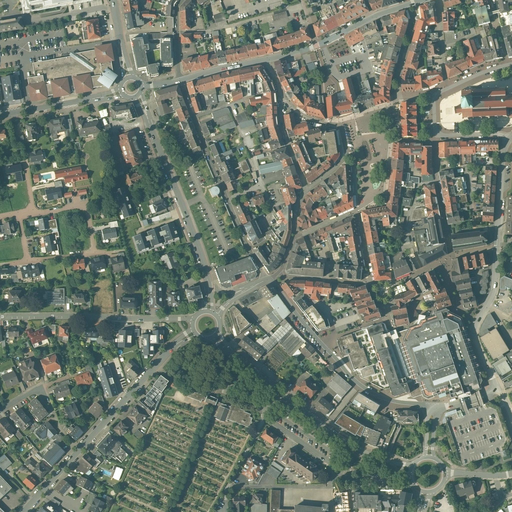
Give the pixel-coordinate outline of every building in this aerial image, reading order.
[(24,0),(24,1),(23,1),(24,3),(22,4),(24,13),(75,3),(75,4),(93,1),(92,0),(24,0)] [(165,5),(166,5),(174,8),(174,5),(176,2),(173,0),(167,0),(166,2),(165,5)] [(192,6),(188,0),(186,0),(180,7),(180,12),(188,11),(188,8),(192,6)] [(371,0),(368,2),(373,11),(382,7),(378,0),(371,0)] [(485,0),(478,2),(480,9),(488,6),(486,0),(485,0)] [(511,0),(498,0),(499,4),(497,5),(497,10),(508,8),(507,3),(511,2),(511,0)] [(122,2),(124,14),(131,12),(139,12),(137,1),(122,2)] [(214,4),(211,6),(213,15),(223,11),(219,1),(214,3),(214,4)] [(354,5),(348,8),(353,19),(368,12),(363,1),(357,4),(356,3),(353,4),(354,5)] [(430,4),(427,4),(429,18),(437,17),(435,3),(434,3),(434,2),(430,3),(430,4)] [(420,7),(422,20),(429,18),(427,4),(424,5),(425,6),(420,7)] [(174,8),(166,5),(166,15),(165,17),(170,17),(173,18),(174,8)] [(319,12),(323,21),(324,22),(334,17),(331,10),(330,6),(319,12)] [(479,26),(482,25),(488,23),(490,23),(486,11),(489,10),(488,6),(480,9),(474,10),(479,26)] [(345,10),(341,12),(345,23),(353,19),(348,8),(347,7),(345,9),(345,10)] [(511,7),(508,8),(497,10),(499,20),(501,28),(510,26),(511,25),(511,7)] [(286,11),(272,15),(273,21),(287,17),(286,11)] [(405,11),(390,16),(391,16),(393,24),(398,23),(396,32),(397,32),(396,36),(396,37),(403,39),(407,20),(408,19),(405,11)] [(131,12),(124,14),(127,30),(138,28),(138,26),(143,25),(142,22),(141,23),(141,21),(139,21),(138,19),(142,18),(155,18),(156,14),(154,14),(149,13),(148,12),(139,12),(131,12)] [(337,15),(334,17),(338,27),(345,23),(341,12),(340,12),(337,13),(336,14),(337,15)] [(224,13),(213,16),(215,23),(225,20),(224,13)] [(454,13),(442,13),(443,23),(453,23),(453,18),(454,18),(454,13)] [(393,24),(391,16),(381,19),(380,21),(382,27),(388,25),(393,24)] [(334,17),(324,22),(328,32),(338,27),(334,17)] [(419,20),(416,31),(426,34),(427,34),(430,25),(437,24),(437,17),(429,18),(422,20),(419,20)] [(0,22),(0,32),(22,29),(20,19),(19,19),(19,18),(16,18),(16,19),(0,22)] [(189,18),(180,18),(180,30),(190,29),(189,18)] [(95,20),(81,22),(84,40),(97,38),(98,39),(99,38),(100,38),(100,37),(100,36),(99,36),(97,22),(98,21),(97,21),(97,20),(96,20),(95,20)] [(323,21),(313,26),(317,38),(328,32),(324,22),(323,21)] [(359,29),(360,30),(364,39),(373,35),(379,32),(375,21),(359,29)] [(453,23),(443,23),(443,32),(453,31),(453,23)] [(510,26),(501,28),(504,38),(511,36),(510,31),(511,30),(510,26)] [(468,28),(464,30),(466,35),(475,32),(473,27),(468,28)] [(301,32),(293,35),(296,45),(311,40),(308,28),(300,30),(301,32)] [(355,32),(344,37),(349,47),(362,40),(364,39),(360,30),(358,31),(355,32)] [(416,31),(412,42),(422,45),(425,46),(425,45),(425,42),(423,41),(424,38),(438,38),(438,33),(427,34),(426,34),(416,31)] [(190,34),(180,35),(181,43),(192,43),(192,40),(190,40),(190,34)] [(262,36),(263,42),(268,41),(268,39),(274,38),(275,39),(277,39),(276,36),(274,36),(273,34),(262,36)] [(296,45),(293,35),(277,39),(279,49),(296,45)] [(396,37),(396,36),(393,37),(391,41),(390,41),(389,45),(400,49),(403,39),(396,37)] [(492,37),(487,38),(493,60),(499,58),(500,58),(502,58),(496,36),(492,37)] [(279,49),(277,39),(275,39),(274,38),(268,39),(268,41),(263,42),(264,45),(266,54),(279,51),(279,49)] [(477,38),(468,41),(477,65),(485,62),(480,46),(477,38)] [(483,45),(480,46),(485,62),(493,60),(487,38),(482,39),(483,44),(484,44),(484,45),(483,45)] [(141,39),(130,40),(136,70),(138,69),(138,71),(145,70),(146,76),(149,76),(149,78),(158,76),(156,67),(160,66),(160,49),(148,51),(147,45),(146,45),(147,46),(145,46),(145,47),(143,47),(141,39)] [(159,39),(160,49),(160,66),(160,67),(172,67),(172,64),(173,64),(173,52),(172,52),(171,39),(159,39)] [(469,57),(465,59),(469,68),(477,65),(468,41),(463,42),(466,51),(469,57)] [(412,42),(409,52),(419,55),(422,45),(412,42)] [(438,44),(431,45),(428,45),(429,50),(427,50),(427,56),(431,56),(439,56),(438,44)] [(257,56),(255,46),(254,45),(252,45),(252,46),(246,47),(248,58),(257,56)] [(266,54),(264,45),(261,45),(255,46),(257,56),(266,54)] [(383,45),(372,48),(376,61),(379,61),(384,45),(383,45)] [(386,45),(384,45),(379,61),(384,60),(389,45),(386,45)] [(400,49),(389,45),(384,60),(385,60),(396,64),(400,49)] [(97,50),(100,66),(34,77),(27,79),(30,102),(38,101),(47,99),(47,97),(53,96),(53,98),(59,97),(59,95),(63,94),(64,96),(69,95),(69,93),(75,92),(76,94),(81,93),(80,90),(86,90),(87,91),(91,91),(91,89),(106,86),(110,86),(113,85),(114,84),(114,83),(114,80),(112,72),(110,59),(112,59),(110,47),(108,48),(108,46),(96,48),(97,50)] [(248,58),(246,47),(240,48),(240,49),(235,50),(237,60),(248,58)] [(32,64),(34,77),(100,66),(97,50),(74,54),(76,56),(74,59),(70,57),(32,64)] [(237,60),(235,50),(224,52),(224,53),(226,63),(237,60)] [(226,63),(224,53),(223,53),(222,51),(219,52),(215,53),(215,55),(217,64),(226,63)] [(409,52),(405,67),(411,68),(416,70),(418,62),(417,62),(419,55),(409,52)] [(217,64),(215,55),(207,57),(210,67),(217,64)] [(210,67),(207,57),(207,56),(198,59),(201,69),(210,67)] [(183,72),(190,70),(189,64),(188,64),(188,59),(181,61),(183,72)] [(201,69),(198,59),(192,60),(189,61),(189,64),(190,70),(191,72),(201,69)] [(447,61),(445,61),(445,65),(448,79),(461,73),(461,72),(469,68),(465,59),(453,63),(452,59),(447,61)] [(277,74),(287,70),(285,63),(285,60),(274,63),(277,74)] [(396,64),(385,60),(383,66),(382,65),(382,66),(378,65),(376,73),(381,75),(391,78),(396,64)] [(317,61),(307,64),(309,70),(318,68),(317,61)] [(285,63),(287,70),(298,67),(296,62),(288,64),(285,63)] [(260,66),(252,68),(254,75),(257,75),(259,77),(259,78),(266,73),(262,67),(260,66)] [(436,71),(427,72),(427,76),(428,87),(443,81),(441,66),(435,66),(436,71)] [(402,78),(402,80),(408,80),(408,78),(411,68),(405,67),(402,78)] [(252,68),(236,71),(239,82),(247,80),(253,79),(255,78),(254,75),(252,68)] [(277,74),(280,83),(290,79),(291,79),(289,75),(287,70),(277,74)] [(236,71),(219,74),(221,85),(229,84),(235,83),(239,82),(236,71)] [(259,78),(259,77),(258,78),(260,82),(262,81),(262,83),(271,82),(266,73),(259,78)] [(219,74),(211,77),(214,88),(221,86),(221,85),(219,74)] [(366,74),(359,76),(361,85),(362,84),(363,89),(363,90),(365,90),(367,96),(372,94),(370,89),(366,74)] [(391,78),(381,75),(379,88),(375,87),(374,88),(380,89),(389,90),(391,78)] [(414,77),(414,80),(416,91),(428,88),(428,87),(427,76),(422,77),(414,77)] [(211,77),(196,81),(199,93),(202,92),(203,94),(203,95),(204,96),(206,96),(207,96),(208,95),(216,93),(215,91),(214,88),(211,77)] [(290,79),(280,83),(285,93),(294,88),(291,83),(290,79)] [(348,113),(359,111),(355,98),(356,97),(351,79),(342,81),(342,82),(340,82),(339,84),(340,86),(339,87),(340,92),(341,93),(343,93),(343,95),(342,96),(343,98),(343,100),(345,100),(346,100),(347,103),(345,103),(344,105),(346,112),(347,113),(348,113)] [(402,80),(401,80),(401,91),(416,91),(414,80),(408,80),(402,80)] [(196,81),(186,84),(195,113),(201,111),(198,100),(197,101),(195,94),(199,93),(196,81)] [(262,81),(260,82),(255,82),(257,93),(262,93),(263,97),(274,95),(271,82),(262,83),(262,81)] [(221,85),(221,86),(223,94),(231,93),(230,90),(229,84),(221,85)] [(285,93),(290,100),(299,92),(296,86),(294,88),(285,93)] [(6,92),(7,99),(19,97),(17,87),(13,88),(13,91),(6,92)] [(177,87),(166,90),(169,98),(174,97),(175,100),(181,97),(177,87)] [(237,92),(231,94),(233,101),(242,97),(240,88),(237,89),(237,92)] [(461,92),(462,106),(462,113),(462,115),(462,117),(461,119),(462,119),(463,118),(467,118),(467,119),(468,119),(468,118),(473,118),(473,120),(474,120),(474,118),(481,118),(481,119),(482,119),(482,118),(489,117),(489,119),(490,119),(490,117),(497,117),(497,119),(498,119),(498,117),(506,117),(507,118),(508,117),(511,117),(511,116),(511,94),(511,95),(511,97),(507,97),(507,90),(505,90),(506,89),(506,88),(504,89),(496,90),(496,88),(495,88),(495,90),(489,90),(489,88),(488,88),(488,90),(481,90),(481,89),(480,89),(480,90),(472,91),(472,89),(471,89),(472,91),(467,91),(467,89),(466,89),(466,91),(462,91),(461,90),(460,91),(461,92)] [(375,93),(372,94),(375,106),(389,102),(389,90),(380,89),(380,92),(375,93)] [(166,90),(154,93),(155,97),(154,98),(157,107),(163,104),(163,102),(164,100),(169,98),(166,90)] [(307,98),(307,95),(308,92),(306,92),(306,93),(305,94),(301,90),(299,92),(290,100),(297,107),(307,98)] [(208,95),(207,96),(208,100),(210,105),(210,106),(217,103),(216,93),(208,95)] [(367,96),(362,97),(366,108),(375,106),(372,94),(367,96)] [(275,105),(274,95),(263,97),(249,99),(250,108),(259,106),(266,106),(270,106),(275,105)] [(314,100),(313,102),(314,102),(313,103),(322,106),(321,97),(319,96),(314,96),(314,100)] [(337,97),(338,115),(342,114),(343,114),(345,113),(342,106),(341,105),(340,102),(341,100),(341,98),(340,97),(339,96),(337,96),(337,97)] [(362,96),(356,97),(355,98),(359,111),(366,108),(362,97),(362,96)] [(181,97),(175,100),(171,101),(173,106),(175,111),(180,109),(185,108),(181,97)] [(337,97),(326,98),(328,119),(339,118),(338,115),(337,97)] [(306,114),(313,103),(314,102),(313,102),(307,98),(297,107),(306,114)] [(322,106),(313,103),(306,114),(324,119),(322,106)] [(400,103),(399,105),(399,109),(401,110),(401,116),(416,116),(417,116),(416,103),(411,103),(400,103)] [(131,104),(110,108),(112,119),(125,116),(127,122),(130,121),(130,120),(137,118),(131,104)] [(266,106),(259,106),(260,113),(256,113),(257,117),(265,115),(265,113),(270,113),(270,116),(276,116),(275,105),(270,106),(270,107),(266,107),(266,106)] [(163,116),(175,111),(173,106),(161,111),(163,116)] [(180,109),(175,111),(180,122),(189,119),(185,108),(180,109)] [(225,108),(212,113),(213,118),(229,112),(228,109),(225,108)] [(244,113),(238,116),(241,123),(248,121),(244,113)] [(292,114),(283,116),(285,128),(286,129),(293,127),(295,126),(295,125),(292,114)] [(276,116),(270,116),(266,116),(267,121),(266,120),(266,121),(266,126),(272,125),(277,124),(276,116)] [(416,116),(401,116),(401,125),(416,125),(416,116)] [(83,126),(77,127),(79,134),(80,133),(81,137),(86,137),(85,134),(99,131),(99,127),(98,122),(97,122),(96,119),(92,120),(92,119),(90,118),(86,119),(86,120),(86,121),(83,122),(83,126)] [(49,122),(48,122),(49,127),(50,133),(56,132),(64,130),(65,130),(63,120),(63,119),(59,119),(59,120),(49,122)] [(65,130),(64,130),(67,142),(73,141),(70,125),(72,125),(71,119),(63,120),(65,130)] [(189,119),(180,122),(183,130),(192,126),(189,119)] [(241,123),(237,123),(240,130),(254,125),(252,120),(248,121),(241,123)] [(209,122),(200,126),(204,137),(209,135),(211,137),(216,135),(214,132),(214,133),(209,122)] [(233,122),(226,125),(228,130),(236,127),(233,122)] [(35,123),(25,125),(28,141),(36,140),(35,134),(37,134),(37,132),(36,126),(35,123)] [(306,123),(295,125),(295,126),(293,127),(286,129),(288,138),(298,134),(298,136),(304,134),(304,133),(307,132),(309,131),(307,124),(306,123)] [(109,124),(102,126),(105,135),(111,134),(109,124)] [(226,125),(218,129),(220,133),(228,130),(226,125)] [(416,125),(401,125),(402,137),(413,137),(417,136),(417,125),(416,125)] [(193,126),(184,130),(188,137),(196,134),(193,126)] [(268,129),(272,141),(281,138),(277,126),(268,129)] [(309,131),(307,132),(310,143),(313,142),(314,143),(318,141),(318,140),(322,139),(320,129),(320,128),(309,131)] [(325,128),(320,129),(322,139),(322,140),(323,140),(324,145),(337,143),(335,131),(326,132),(326,129),(325,128)] [(266,129),(258,132),(261,142),(268,139),(266,129)] [(120,138),(121,141),(119,143),(127,166),(129,167),(139,163),(140,161),(140,159),(141,156),(140,154),(141,154),(140,151),(139,151),(135,140),(136,140),(135,136),(134,137),(133,134),(131,132),(121,136),(120,138)] [(121,141),(120,138),(118,139),(116,134),(106,138),(117,174),(128,170),(127,166),(119,143),(121,141)] [(196,134),(188,137),(187,138),(187,140),(189,144),(198,140),(196,134)] [(281,138),(272,141),(261,145),(263,149),(269,147),(270,151),(283,146),(281,138)] [(203,150),(198,140),(189,144),(193,154),(195,153),(202,150),(203,150)] [(221,141),(209,146),(213,157),(222,154),(225,152),(221,141)] [(303,141),(291,145),(304,176),(309,172),(307,169),(312,167),(313,166),(306,150),(303,141)] [(488,141),(474,142),(475,151),(488,151),(488,141)] [(498,141),(488,141),(488,151),(498,151),(498,141)] [(450,142),(439,143),(439,158),(450,158),(450,156),(451,156),(451,154),(451,152),(450,152),(450,142)] [(458,142),(450,142),(450,152),(451,152),(451,154),(459,154),(458,142)] [(474,142),(458,142),(459,154),(459,159),(470,159),(470,155),(471,155),(474,155),(474,154),(475,153),(475,151),(474,142)] [(319,147),(306,150),(313,166),(312,167),(314,169),(317,167),(321,164),(319,158),(326,155),(330,155),(330,157),(337,154),(339,154),(340,154),(340,153),(339,153),(337,143),(324,145),(324,147),(320,148),(319,147)] [(392,159),(403,161),(403,155),(411,155),(410,145),(405,145),(405,144),(394,144),(392,159)] [(410,145),(411,155),(422,155),(422,147),(422,144),(410,144),(410,145)] [(422,147),(422,155),(422,160),(422,168),(422,175),(432,175),(432,147),(422,147)] [(274,159),(275,162),(280,160),(289,158),(285,148),(274,152),(276,156),(276,158),(274,159)] [(30,154),(29,154),(31,162),(33,162),(40,161),(42,160),(41,152),(37,152),(30,153),(30,154)] [(222,154),(213,157),(217,165),(225,161),(223,157),(222,154)] [(339,156),(339,154),(337,154),(330,157),(327,158),(327,161),(329,162),(331,166),(339,156)] [(471,155),(470,155),(470,159),(459,159),(459,160),(460,165),(460,166),(468,164),(471,164),(471,163),(471,155)] [(280,160),(283,168),(293,165),(290,157),(289,158),(280,160)] [(392,159),(391,170),(402,171),(402,168),(405,169),(405,167),(406,167),(406,165),(403,164),(403,161),(392,159)] [(278,171),(283,169),(283,168),(280,160),(275,162),(258,166),(260,174),(278,171)] [(226,161),(225,161),(217,165),(221,175),(231,171),(226,161)] [(314,169),(319,176),(331,166),(329,162),(327,161),(323,163),(321,164),(322,166),(318,169),(317,167),(314,169)] [(241,166),(240,166),(243,172),(250,169),(247,163),(241,166)] [(21,165),(3,168),(4,175),(14,173),(21,172),(22,171),(21,165)] [(285,176),(286,178),(296,175),(293,165),(283,168),(283,169),(283,171),(282,172),(283,176),(285,176)] [(341,167),(336,173),(338,180),(344,179),(345,185),(352,183),(351,166),(341,167)] [(496,167),(483,166),(483,169),(486,169),(485,175),(486,176),(495,176),(496,167)] [(64,177),(65,183),(88,179),(86,172),(81,173),(80,167),(54,172),(55,179),(64,177)] [(319,176),(314,169),(309,172),(304,176),(309,184),(319,176)] [(391,170),(390,181),(401,182),(403,182),(403,173),(402,173),(402,171),(391,170)] [(453,170),(439,173),(440,181),(441,181),(454,179),(454,176),(455,176),(455,172),(453,173),(453,170)] [(231,171),(221,175),(225,184),(233,181),(235,180),(231,171)] [(21,172),(14,173),(16,183),(23,181),(21,172)] [(130,174),(124,176),(128,185),(134,183),(133,182),(143,179),(140,172),(130,176),(130,174)] [(331,187),(332,190),(338,188),(340,187),(338,180),(336,173),(327,179),(332,186),(331,187)] [(285,178),(288,186),(289,191),(298,189),(301,188),(296,175),(286,178),(285,178)] [(495,176),(486,176),(485,185),(495,185),(495,176)] [(465,177),(456,178),(456,182),(452,182),(453,187),(454,187),(463,185),(465,185),(465,183),(466,182),(465,177)] [(454,179),(441,181),(443,189),(453,187),(452,182),(456,182),(456,178),(454,179)] [(320,184),(328,195),(329,194),(330,196),(335,195),(332,190),(331,187),(332,186),(327,179),(320,184)] [(233,181),(225,184),(229,192),(237,188),(236,186),(233,181)] [(401,182),(390,181),(388,196),(399,198),(400,193),(401,186),(401,182)] [(345,185),(340,187),(338,188),(341,197),(352,193),(352,183),(345,185)] [(320,184),(306,195),(313,203),(316,201),(317,201),(318,202),(319,202),(320,202),(328,197),(328,196),(328,195),(320,184)] [(426,198),(436,197),(434,185),(424,186),(426,198)] [(454,187),(456,196),(464,195),(463,185),(454,187)] [(495,185),(485,185),(485,194),(494,194),(495,185)] [(216,186),(208,189),(212,197),(216,196),(218,198),(219,198),(218,195),(220,194),(216,186)] [(288,186),(279,189),(280,193),(282,193),(286,207),(292,203),(293,202),(298,189),(289,191),(288,186)] [(59,187),(45,190),(47,200),(53,199),(61,198),(59,187)] [(453,187),(443,189),(444,198),(455,196),(456,196),(454,187),(453,187)] [(124,188),(119,189),(120,192),(115,194),(124,219),(133,215),(124,188)] [(352,197),(352,193),(341,197),(341,202),(343,201),(347,210),(353,208),(353,197),(352,197)] [(494,194),(485,194),(484,203),(494,203),(494,194)] [(251,198),(251,199),(252,201),(254,205),(254,206),(263,202),(261,195),(251,198)] [(313,203),(306,195),(300,208),(304,215),(299,217),(299,220),(297,221),(298,229),(297,231),(298,232),(300,232),(301,231),(308,228),(308,226),(321,220),(317,210),(315,210),(312,206),(313,203)] [(153,204),(161,201),(159,196),(151,199),(153,204)] [(399,198),(388,196),(387,207),(388,218),(393,217),(397,216),(399,198)] [(455,196),(444,198),(446,206),(457,204),(456,202),(456,200),(455,201),(455,196)] [(426,198),(425,199),(426,205),(424,206),(425,208),(438,205),(436,197),(426,198)] [(325,208),(329,218),(335,215),(332,206),(330,198),(322,202),(323,203),(326,201),(327,206),(328,207),(327,208),(325,208)] [(411,199),(403,198),(402,206),(409,206),(411,199)] [(153,204),(152,204),(155,213),(166,209),(165,206),(166,206),(164,203),(163,203),(162,200),(161,201),(153,204)] [(341,202),(332,206),(335,215),(347,210),(343,201),(341,202)] [(292,203),(286,207),(276,213),(281,222),(280,223),(279,222),(278,222),(272,226),(273,229),(275,231),(277,229),(290,221),(291,219),(291,210),(292,203)] [(494,203),(484,203),(483,203),(482,212),(493,213),(494,203)] [(242,204),(235,207),(239,215),(245,212),(243,207),(242,204)] [(460,208),(459,204),(446,206),(447,214),(457,212),(457,209),(460,208)] [(438,205),(425,208),(413,210),(411,221),(428,218),(440,216),(438,205)] [(322,207),(317,210),(321,220),(322,221),(329,218),(325,208),(323,209),(322,207)] [(388,218),(387,207),(365,211),(365,212),(362,213),(363,222),(382,219),(383,226),(389,225),(388,218)] [(246,212),(245,212),(239,215),(242,224),(250,221),(246,212)] [(457,212),(447,214),(449,224),(464,221),(463,217),(459,218),(459,212),(457,212)] [(493,213),(482,212),(480,212),(480,215),(482,215),(482,221),(493,222),(493,213)] [(281,222),(276,213),(272,215),(275,219),(276,219),(278,222),(279,222),(280,223),(281,222)] [(353,216),(345,220),(331,226),(334,232),(335,238),(335,239),(339,238),(344,237),(350,236),(350,237),(351,237),(351,238),(359,236),(355,218),(353,216)] [(443,244),(445,244),(440,216),(428,218),(429,225),(430,233),(432,240),(433,246),(443,244)] [(47,218),(37,220),(38,220),(39,231),(49,229),(51,229),(49,221),(47,221),(47,219),(47,218)] [(262,238),(254,220),(252,221),(243,225),(251,243),(262,238)] [(275,231),(273,229),(270,230),(274,235),(276,237),(277,238),(279,237),(277,234),(279,233),(279,234),(280,234),(280,233),(284,230),(284,231),(290,231),(290,221),(277,229),(275,231)] [(375,221),(364,223),(365,233),(377,231),(376,227),(375,221)] [(12,222),(4,224),(4,225),(6,234),(6,235),(14,233),(12,222)] [(174,224),(132,237),(138,254),(179,240),(174,224)] [(430,233),(429,225),(412,228),(414,236),(430,233)] [(334,232),(331,226),(325,229),(328,237),(327,238),(327,240),(334,239),(335,238),(334,232)] [(110,228),(101,230),(103,240),(116,238),(115,228),(110,228)] [(328,237),(325,229),(317,232),(321,243),(327,240),(327,238),(328,237)] [(274,235),(270,230),(262,234),(265,239),(274,235)] [(378,243),(377,231),(365,233),(368,245),(378,243)] [(317,232),(309,236),(313,247),(321,243),(317,232)] [(478,232),(451,236),(453,251),(486,246),(485,233),(478,234),(478,232)] [(279,237),(277,238),(280,242),(279,245),(285,247),(289,235),(289,234),(284,233),(284,235),(282,235),(281,238),(279,237)] [(54,235),(43,238),(45,245),(56,243),(54,235)] [(344,237),(345,241),(346,246),(349,246),(350,252),(361,250),(359,236),(351,238),(351,237),(350,237),(350,236),(344,237)] [(277,238),(276,237),(271,250),(272,252),(281,258),(285,247),(279,245),(280,242),(277,238)] [(309,252),(303,238),(296,241),(293,249),(297,251),(297,252),(301,254),(303,253),(303,254),(309,252)] [(334,239),(327,240),(331,252),(337,250),(335,243),(334,239)] [(432,240),(416,243),(418,256),(423,265),(433,259),(432,251),(434,251),(434,252),(439,250),(439,249),(443,247),(443,244),(433,246),(432,240)] [(37,242),(31,243),(32,246),(28,247),(29,253),(33,252),(32,247),(38,246),(37,242)] [(378,243),(368,245),(369,256),(370,256),(382,253),(387,252),(386,247),(387,247),(387,244),(386,244),(386,242),(378,243)] [(56,243),(45,245),(46,253),(57,251),(56,243)] [(432,251),(433,259),(435,258),(435,254),(444,250),(445,251),(445,244),(443,244),(443,247),(439,249),(439,250),(434,252),(434,251),(432,251)] [(258,259),(262,256),(269,252),(266,246),(265,247),(261,250),(259,247),(256,249),(253,251),(254,254),(258,259)] [(361,250),(350,252),(347,253),(348,260),(352,259),(352,261),(363,260),(361,250)] [(444,250),(435,254),(435,258),(444,254),(445,253),(445,251),(444,250)] [(277,264),(281,258),(272,252),(269,257),(277,264)] [(166,255),(160,257),(163,263),(167,262),(168,263),(166,264),(168,269),(175,267),(178,266),(172,253),(166,255)] [(301,257),(292,253),(287,264),(299,268),(299,267),(304,267),(305,262),(305,257),(301,257)] [(382,253),(370,256),(371,263),(383,260),(382,253)] [(487,253),(479,255),(481,267),(489,265),(487,253)] [(411,260),(406,262),(411,272),(411,273),(420,268),(413,254),(409,256),(411,260)] [(479,255),(470,257),(473,268),(481,267),(479,255)] [(277,264),(269,257),(268,257),(266,259),(267,260),(265,261),(262,256),(258,259),(268,273),(273,270),(277,264)] [(103,257),(96,259),(99,269),(105,268),(104,263),(103,260),(103,257)] [(118,257),(110,259),(112,264),(114,272),(119,271),(119,274),(120,274),(119,271),(124,270),(124,268),(123,265),(121,257),(118,257)] [(224,265),(214,269),(219,284),(220,284),(220,286),(226,289),(231,287),(231,286),(237,284),(240,283),(244,282),(246,281),(255,278),(256,274),(255,271),(256,270),(249,257),(224,266),(224,265)] [(470,257),(462,258),(464,270),(467,270),(473,268),(470,257)] [(462,258),(453,260),(455,272),(464,270),(462,258)] [(75,260),(71,261),(72,270),(85,269),(84,265),(83,259),(79,260),(79,259),(75,260)] [(90,260),(90,261),(91,264),(93,271),(99,269),(96,259),(90,260)] [(353,266),(335,265),(334,278),(361,280),(362,267),(364,267),(363,260),(352,261),(353,266)] [(386,269),(384,260),(383,260),(371,263),(373,272),(383,270),(386,269)] [(402,261),(393,265),(395,278),(411,272),(406,262),(406,261),(403,262),(402,261)] [(299,268),(287,264),(285,270),(288,274),(302,275),(305,275),(305,267),(304,267),(299,267),(299,268)] [(31,267),(29,267),(28,267),(31,276),(31,277),(39,275),(38,270),(37,265),(34,266),(31,266),(31,267)] [(21,271),(22,278),(23,278),(31,276),(28,267),(29,267),(28,266),(26,267),(25,267),(23,267),(23,268),(20,268),(21,271)] [(323,268),(305,267),(305,275),(323,277),(323,268)] [(383,270),(373,272),(375,280),(391,280),(390,273),(383,273),(383,270)] [(464,270),(455,272),(452,273),(454,282),(456,282),(457,291),(459,291),(471,288),(467,270),(464,270)] [(433,271),(424,275),(430,288),(439,284),(433,271)] [(424,275),(414,279),(422,293),(430,288),(424,275)] [(500,279),(500,289),(505,290),(506,287),(511,289),(511,279),(504,276),(500,279)] [(410,290),(414,297),(422,293),(414,279),(406,284),(410,290)] [(283,282),(280,285),(281,287),(289,298),(297,292),(294,288),(295,288),(295,282),(289,282),(289,281),(285,284),(283,282)] [(160,282),(149,282),(150,308),(161,308),(160,282)] [(312,282),(304,282),(303,288),(303,292),(303,294),(311,294),(312,282)] [(312,282),(311,294),(311,299),(318,301),(319,294),(324,295),(325,295),(325,283),(312,282)] [(260,291),(267,300),(276,294),(277,293),(270,285),(268,284),(260,289),(260,291)] [(338,284),(338,286),(338,293),(343,294),(346,294),(347,285),(338,284)] [(439,284),(430,288),(433,293),(442,290),(439,284)] [(338,286),(330,285),(330,292),(335,293),(334,296),(343,296),(343,294),(338,293),(338,286)] [(347,285),(346,294),(346,295),(352,295),(354,299),(368,294),(365,286),(356,289),(355,286),(347,285)] [(198,287),(185,290),(188,304),(196,302),(196,300),(201,298),(198,287)] [(471,288),(459,291),(461,300),(463,300),(473,297),(471,288)] [(53,293),(47,293),(48,304),(48,303),(56,303),(56,304),(64,304),(64,303),(64,297),(64,289),(59,289),(59,294),(54,294),(54,292),(53,292),(53,293)] [(442,290),(433,293),(432,293),(433,296),(434,296),(436,301),(447,297),(445,289),(442,290)] [(20,291),(8,291),(8,295),(8,302),(8,305),(13,305),(13,302),(20,302),(20,291)] [(260,299),(256,291),(239,300),(242,306),(243,305),(244,308),(260,299)] [(173,293),(167,294),(168,299),(168,306),(180,305),(178,292),(173,293)] [(303,294),(303,292),(302,292),(292,300),(294,302),(300,298),(303,296),(303,294)] [(391,307),(393,316),(407,314),(405,304),(412,300),(412,299),(407,292),(404,294),(394,296),(396,306),(391,307)] [(370,293),(368,294),(354,299),(357,307),(372,301),(370,293)] [(282,317),(289,312),(276,294),(267,300),(271,306),(273,305),(275,308),(282,317)] [(86,295),(74,295),(73,305),(78,305),(78,303),(85,303),(86,295)] [(100,297),(100,307),(109,307),(110,297),(100,297)] [(447,297),(436,301),(437,304),(435,304),(434,306),(436,310),(445,307),(446,308),(452,306),(450,300),(448,299),(447,297)] [(473,297),(463,300),(465,308),(465,309),(477,306),(476,305),(478,305),(478,304),(477,299),(475,299),(475,297),(473,297)] [(135,298),(120,298),(120,308),(135,309),(135,298)] [(300,298),(294,302),(294,303),(295,302),(303,311),(307,308),(300,298)] [(372,301),(357,307),(359,315),(377,309),(374,301),(372,301)] [(236,337),(251,325),(234,306),(229,311),(236,337)] [(307,308),(303,311),(317,330),(329,326),(327,319),(322,321),(311,306),(308,308),(307,308)] [(445,307),(436,310),(437,312),(435,313),(436,316),(441,314),(442,311),(446,310),(446,308),(445,307)] [(276,326),(278,323),(284,319),(282,317),(275,308),(267,315),(276,326)] [(377,309),(359,315),(361,321),(365,319),(366,322),(381,317),(378,309),(377,309)] [(479,334),(481,337),(489,332),(487,330),(497,324),(490,313),(487,315),(479,329),(479,334)] [(393,316),(395,327),(409,324),(407,314),(393,316)] [(414,327),(402,331),(423,394),(424,396),(427,395),(428,398),(434,396),(434,397),(438,395),(437,395),(439,394),(440,395),(441,395),(442,395),(443,394),(443,392),(449,391),(451,399),(457,397),(458,399),(460,399),(464,398),(471,395),(470,392),(474,391),(479,389),(480,389),(479,385),(481,384),(482,381),(461,319),(452,314),(430,322),(430,323),(428,323),(427,323),(424,324),(424,322),(425,316),(419,315),(418,320),(417,321),(416,321),(415,322),(414,324),(414,325),(414,327)] [(269,338),(275,344),(278,342),(288,331),(287,330),(291,327),(284,319),(278,323),(280,326),(269,338)] [(362,330),(338,339),(338,340),(337,342),(341,352),(340,353),(341,356),(342,356),(344,355),(347,354),(352,370),(357,369),(360,378),(382,389),(390,386),(393,396),(395,397),(407,393),(407,394),(408,394),(410,393),(411,397),(413,398),(423,394),(402,331),(396,333),(395,333),(394,332),(393,332),(392,333),(392,334),(392,335),(391,335),(390,333),(387,334),(384,325),(382,324),(370,328),(368,327),(363,328),(362,330)] [(64,327),(59,326),(59,327),(59,336),(63,336),(63,340),(67,340),(68,327),(64,327)] [(306,341),(291,327),(287,330),(288,331),(278,342),(285,349),(284,350),(291,357),(306,341)] [(11,328),(8,329),(8,336),(8,340),(14,340),(14,336),(18,336),(18,328),(11,328)] [(97,329),(85,328),(84,337),(85,337),(85,342),(90,342),(90,337),(96,337),(97,337),(97,333),(97,329)] [(498,362),(504,358),(502,355),(509,351),(496,328),(489,332),(481,337),(479,338),(493,360),(495,359),(498,362)] [(29,335),(29,337),(32,344),(47,338),(43,329),(33,334),(29,335)] [(119,331),(118,347),(130,348),(131,332),(119,331)] [(152,335),(140,335),(140,346),(143,346),(143,355),(149,355),(149,352),(153,352),(153,344),(159,344),(159,342),(163,342),(163,334),(160,334),(160,331),(152,331),(152,335)] [(104,334),(97,333),(97,337),(96,337),(96,343),(100,343),(100,346),(107,346),(107,343),(103,342),(103,337),(104,334)] [(265,334),(252,343),(263,352),(264,351),(266,353),(275,344),(269,338),(265,334)] [(252,343),(245,337),(242,340),(241,340),(238,344),(246,350),(252,343)] [(263,352),(252,343),(246,350),(248,353),(253,357),(257,360),(264,352),(263,352)] [(308,348),(306,346),(300,352),(306,358),(307,358),(312,352),(308,348)] [(316,354),(314,351),(312,352),(307,358),(313,364),(317,360),(314,356),(316,354)] [(511,352),(504,358),(498,362),(492,365),(501,381),(511,374),(511,352)] [(43,359),(40,361),(42,367),(45,375),(60,369),(55,355),(51,356),(49,357),(46,358),(43,359)] [(22,367),(19,367),(24,382),(38,377),(33,362),(31,363),(30,359),(20,362),(22,367)] [(138,368),(131,362),(127,367),(130,369),(126,373),(128,374),(127,376),(130,379),(132,377),(134,379),(140,372),(136,369),(138,368)] [(85,368),(87,373),(88,373),(89,375),(93,373),(90,365),(85,368)] [(108,367),(98,370),(106,398),(117,395),(108,367)] [(13,372),(2,376),(6,388),(18,383),(14,374),(13,372)] [(87,373),(75,377),(79,387),(92,383),(89,375),(88,373),(87,373)] [(351,387),(337,374),(327,385),(337,394),(341,398),(351,387)] [(167,382),(160,376),(152,386),(153,387),(157,390),(160,392),(164,387),(163,386),(167,382)] [(304,383),(302,381),(298,387),(300,388),(299,390),(308,397),(311,394),(312,395),(317,388),(307,380),(304,383)] [(62,387),(53,390),(56,399),(70,394),(67,385),(62,387)] [(157,390),(153,387),(145,396),(150,401),(148,398),(157,390)] [(160,392),(157,390),(148,398),(150,401),(153,403),(151,405),(155,409),(162,394),(160,392)] [(202,399),(205,400),(206,398),(203,397),(203,395),(189,390),(187,397),(201,402),(202,399)] [(380,405),(360,392),(335,424),(356,436),(356,435),(361,437),(365,427),(366,425),(358,420),(364,410),(374,416),(380,405)] [(341,398),(337,394),(333,400),(337,404),(341,399),(341,398)] [(212,397),(207,395),(206,398),(205,400),(204,402),(209,404),(214,406),(215,405),(216,401),(217,399),(212,397)] [(33,414),(39,421),(48,414),(46,411),(44,409),(42,407),(40,404),(41,404),(39,402),(38,402),(35,398),(27,404),(32,409),(30,410),(33,414)] [(325,415),(332,407),(329,405),(321,398),(315,406),(325,415)] [(154,411),(141,399),(137,404),(147,413),(151,417),(154,411)] [(333,409),(337,404),(333,400),(329,405),(332,407),(333,409)] [(230,407),(218,402),(217,405),(216,408),(215,407),(213,411),(215,411),(213,416),(216,417),(215,419),(218,421),(224,422),(224,420),(227,421),(227,420),(232,408),(230,407)] [(461,411),(457,412),(456,410),(446,413),(442,421),(446,434),(447,437),(452,451),(448,452),(452,463),(459,466),(481,459),(495,454),(501,452),(502,456),(509,454),(511,447),(511,443),(499,407),(492,404),(489,402),(487,403),(486,404),(484,404),(482,405),(479,406),(468,410),(464,411),(461,412),(461,411)] [(101,408),(95,403),(88,411),(95,418),(102,412),(99,409),(101,408)] [(74,404),(64,408),(66,414),(76,410),(74,405),(74,404)] [(147,413),(137,404),(132,409),(132,408),(130,411),(126,416),(137,425),(147,413)] [(231,404),(230,407),(232,408),(227,420),(248,428),(252,418),(249,417),(250,414),(243,411),(244,410),(237,408),(238,407),(231,404)] [(29,420),(19,409),(11,416),(12,418),(12,419),(20,428),(21,428),(23,431),(31,424),(28,421),(29,420)] [(76,410),(66,414),(69,419),(79,415),(78,414),(76,410)] [(385,435),(390,438),(395,427),(395,422),(397,422),(397,411),(393,411),(393,420),(392,421),(394,421),(391,426),(390,426),(385,435)] [(417,411),(397,411),(397,422),(419,422),(418,414),(417,414),(417,411)] [(375,425),(373,430),(385,435),(390,426),(391,426),(394,421),(392,421),(382,416),(381,416),(380,419),(378,419),(375,425)] [(13,430),(3,418),(0,420),(0,431),(2,433),(1,434),(4,438),(7,436),(9,439),(14,435),(11,432),(13,430)] [(127,427),(120,421),(116,427),(115,426),(113,428),(113,429),(113,430),(120,436),(121,434),(125,430),(127,427)] [(34,426),(30,429),(32,432),(38,426),(35,422),(32,424),(34,426)] [(50,438),(50,437),(55,433),(56,433),(53,429),(47,422),(38,430),(43,436),(46,434),(50,438)] [(76,426),(73,429),(70,427),(68,429),(71,432),(69,435),(75,441),(83,432),(76,426)] [(369,429),(365,427),(361,437),(366,439),(369,429)] [(143,435),(137,429),(133,434),(140,440),(143,435)] [(277,437),(265,429),(260,437),(272,445),(274,442),(277,437)] [(369,429),(366,439),(365,443),(386,451),(390,438),(385,435),(373,430),(373,431),(369,429)] [(96,446),(98,448),(110,435),(108,433),(96,446)] [(64,438),(59,434),(58,435),(55,438),(59,443),(64,438)] [(117,441),(110,435),(98,448),(105,455),(107,452),(117,441)] [(46,449),(49,452),(56,445),(53,441),(46,449)] [(121,446),(117,441),(107,452),(115,459),(116,458),(121,462),(123,459),(128,455),(120,447),(121,446)] [(49,452),(43,459),(51,466),(61,456),(62,457),(65,452),(62,447),(61,449),(56,445),(49,452)] [(286,452),(285,452),(282,457),(283,457),(281,461),(285,464),(286,463),(288,464),(294,455),(292,454),(294,452),(289,449),(286,452)] [(93,461),(86,454),(79,462),(81,464),(87,470),(92,465),(94,462),(93,461)] [(294,455),(288,464),(287,465),(311,481),(319,471),(314,468),(315,466),(309,462),(308,464),(295,454),(294,455)] [(6,457),(3,459),(9,466),(12,463),(6,457)] [(264,465),(249,457),(241,473),(247,477),(248,476),(254,479),(255,476),(257,477),(264,465)] [(94,462),(92,465),(95,468),(100,462),(96,458),(93,461),(94,462)] [(3,459),(0,461),(0,467),(3,471),(9,466),(3,459)] [(27,466),(33,471),(37,466),(31,462),(30,460),(26,465),(27,466)] [(282,468),(273,462),(269,467),(272,469),(273,468),(279,473),(282,468)] [(46,471),(39,464),(37,466),(33,471),(40,478),(46,471)] [(87,470),(81,464),(78,469),(85,472),(87,470)] [(122,469),(114,466),(112,470),(117,471),(114,479),(119,480),(123,470),(122,469),(122,470),(122,469)] [(272,469),(269,467),(266,472),(275,479),(279,473),(273,468),(272,469)] [(29,475),(23,482),(31,489),(37,482),(29,475)] [(0,476),(0,498),(11,488),(0,476)] [(90,482),(80,477),(76,485),(88,491),(90,487),(88,486),(90,482)] [(70,486),(62,480),(54,489),(62,495),(63,495),(67,491),(69,492),(72,489),(70,487),(70,486)] [(456,489),(454,489),(456,495),(457,494),(458,497),(466,494),(466,496),(474,494),(473,490),(474,490),(473,487),(472,487),(470,481),(466,483),(466,482),(459,484),(459,485),(455,486),(456,489)] [(380,487),(380,496),(394,496),(394,493),(394,492),(394,491),(395,491),(394,490),(394,487),(388,487),(388,489),(386,489),(386,487),(380,487)] [(378,507),(378,496),(378,494),(375,494),(375,493),(372,493),(372,492),(369,492),(369,491),(366,491),(366,490),(363,490),(363,491),(360,491),(360,492),(354,492),(354,508),(374,508),(374,511),(381,511),(382,511),(382,507),(378,507)] [(96,495),(89,491),(84,502),(91,505),(94,499),(96,495)] [(294,507),(294,510),(279,510),(280,491),(271,491),(270,511),(325,511),(329,511),(329,505),(323,505),(323,508),(302,507),(294,507)] [(380,496),(378,496),(378,507),(382,507),(388,507),(392,507),(392,509),(391,511),(402,511),(403,511),(406,511),(408,511),(412,494),(401,492),(401,491),(395,491),(394,491),(394,492),(394,493),(394,496),(380,496)] [(349,511),(347,493),(334,494),(335,511),(349,511)] [(259,511),(261,503),(262,495),(254,494),(254,497),(252,497),(251,511),(257,511),(259,511)] [(244,497),(233,498),(234,506),(240,506),(244,505),(244,497)] [(103,503),(94,499),(91,505),(89,510),(93,511),(99,511),(100,511),(101,511),(103,507),(102,506),(103,503)]
